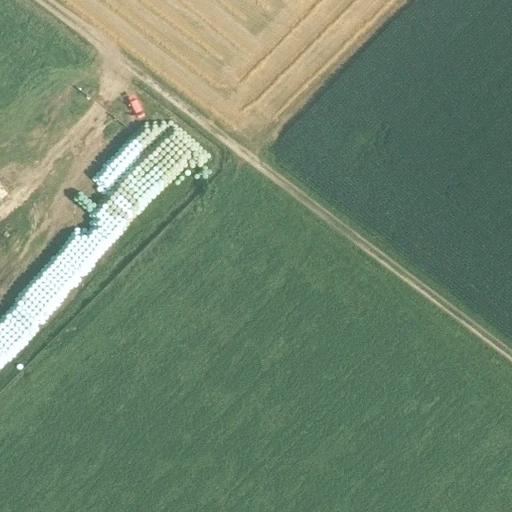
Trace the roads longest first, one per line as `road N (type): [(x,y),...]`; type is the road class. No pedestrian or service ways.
road 1 (track): [(32,0),(511,365)]
road 2 (track): [(0,414),(250,166)]
road 3 (track): [(418,0),(250,166)]
